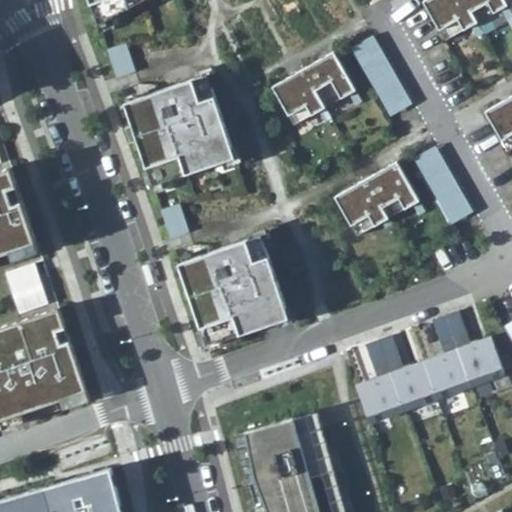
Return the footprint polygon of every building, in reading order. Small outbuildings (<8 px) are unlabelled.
[(464,0),(421,0),(444,39),(470,24),(476,35),(482,31),(476,21),(464,0)] [(503,0),(464,0),(476,21),(500,7),(506,18),(511,14),(506,4),(503,0)] [(357,60),(379,47),(373,36),(350,48),(357,60)] [(364,72),(386,59),(379,47),(357,60),(364,72)] [(334,50),(302,68),(324,107),(350,92),(356,103),(362,99),(334,50)] [(370,83),(392,70),(386,59),(364,72),(370,83)] [(302,68),(272,85),(293,124),(317,110),(324,121),(330,117),(324,107),(302,68)] [(376,93),(399,81),(392,70),(370,83),(376,93)] [(206,73),(125,101),(153,184),(235,156),(206,73)] [(382,104),(405,91),(399,81),(376,93),(382,104)] [(389,115),(411,102),(405,91),(382,104),(389,115)] [(511,94),(485,110),(507,148),(511,145),(511,94)] [(419,169),(442,156),(435,145),(413,158),(419,169)] [(425,180),(448,167),(442,156),(419,169),(425,180)] [(397,159),(365,177),(387,216),(413,202),(419,212),(425,209),(397,159)] [(10,164),(0,167),(0,252),(37,239),(10,164)] [(432,190),(454,178),(448,167),(425,180),(432,190)] [(365,177),(335,195),(357,233),(381,220),(387,230),(394,227),(387,216),(365,177)] [(438,201),(460,189),(454,178),(432,190),(438,201)] [(444,212),(466,199),(460,189),(438,201),(444,212)] [(466,199),(444,212),(450,223),(472,210),(466,199)] [(165,206),(174,232),(187,228),(179,202),(165,206)] [(261,234),(180,262),(207,343),(288,316),(261,234)] [(58,306),(0,325),(0,417),(86,389),(58,306)] [(444,313),(457,348),(471,342),(459,308),(444,313)] [(457,348),(444,313),(430,318),(443,353),(457,348)] [(511,316),(502,323),(511,340),(511,316)] [(377,337),(390,372),(404,367),(391,332),(377,337)] [(376,377),(356,384),(369,420),(504,372),(491,335),(471,342),(457,348),(443,353),(404,367),(390,372),(376,377)] [(390,372),(377,337),(363,342),(376,377),(390,372)] [(321,511),(293,414),(244,427),(255,473),(269,511),(321,511)] [(123,511),(110,466),(0,496),(0,511),(123,511)]
